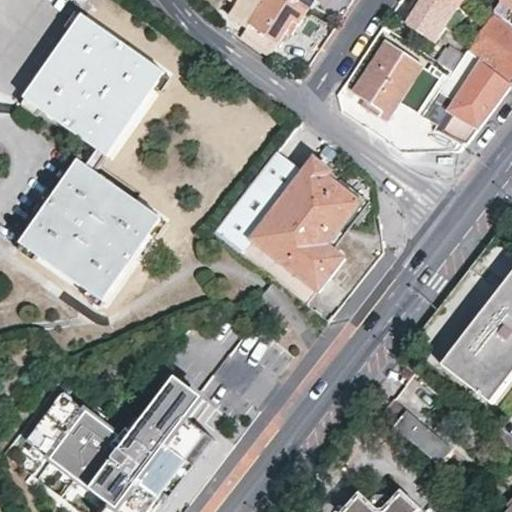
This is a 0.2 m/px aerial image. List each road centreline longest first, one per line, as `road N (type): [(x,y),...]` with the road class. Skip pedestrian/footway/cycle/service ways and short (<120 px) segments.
road 1 (secondary): [(463,222),(241,511)]
road 2 (residential): [(463,222),(304,105)]
road 3 (residential): [(304,105),(195,30),(169,0)]
road 4 (residential): [(304,105),(372,0)]
